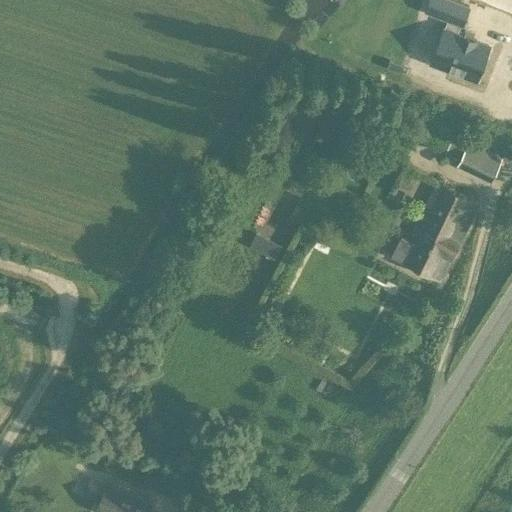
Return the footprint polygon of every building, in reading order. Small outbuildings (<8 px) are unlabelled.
[(506,4),(493,0),(394,0),(393,3),(496,36),(506,4)] [(435,61),(471,75),(483,42),(438,25),(432,41),(441,45),(435,61)] [(453,162),(492,181),(502,158),(484,149),(485,145),(469,138),(467,143),(452,137),(445,153),(455,158),(453,162)] [(479,203),(436,182),(408,240),(401,237),(392,256),(440,280),(479,203)] [(261,224),(251,246),(277,257),(287,236),(261,224)] [(89,310),(84,319),(93,324),(99,315),(89,310)] [(107,483),(99,502),(122,511),(147,511),(151,503),(107,483)]
